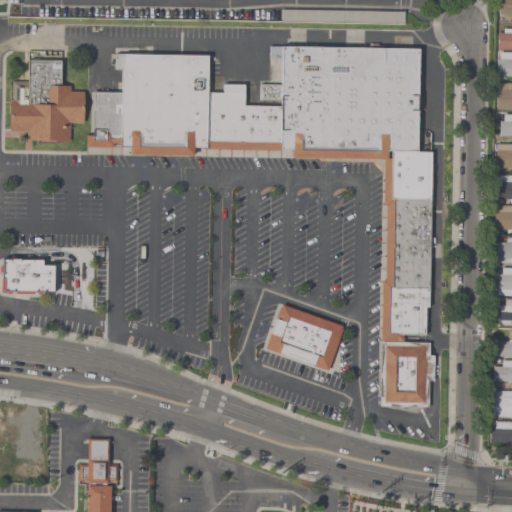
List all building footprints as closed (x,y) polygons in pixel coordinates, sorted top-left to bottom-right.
[(511,14),(497,14),(497,0),(511,0),(511,14)] [(279,22),(279,9),(403,11),(402,24),(279,22)] [(511,49),(496,49),(496,33),(501,33),(501,28),(511,28),(511,49)] [(279,86),(280,49),(420,51),(419,155),(387,154),(384,162),(289,162),(289,152),(278,152),(279,86)] [(497,52),(511,52),(511,76),(495,76),(495,58),(497,58),(497,52)] [(117,145),(116,148),(127,149),(127,156),(192,158),(192,152),(206,152),(207,95),(208,56),(119,53),(118,94),(117,145)] [(6,100),(6,135),(25,135),(25,144),(68,144),(68,126),(82,126),(82,92),(70,92),(70,87),(63,87),(63,56),(29,56),(29,64),(26,64),(26,83),(10,83),(10,100),(6,100)] [(511,83),(511,109),(495,109),(495,83),(511,83)] [(207,95),(222,95),(223,85),(279,86),(278,152),(206,152),(207,95)] [(82,148),(111,149),(111,145),(117,145),(118,94),(92,94),(91,136),(82,136),(82,148)] [(511,114),(511,136),(497,136),(497,135),(494,135),(494,130),(497,130),(497,121),(501,121),(501,114),(511,114)] [(511,144),(511,168),(493,168),(494,150),(495,144),(511,144)] [(511,203),(508,203),(508,199),(494,199),(494,175),(511,175),(511,203)] [(511,205),(511,234),(505,234),(505,229),(497,229),(497,232),(492,232),(493,205),(511,205)] [(511,237),(511,263),(492,263),(492,242),(504,242),(504,237),(511,237)] [(0,257),(0,296),(55,297),(56,265),(45,265),(45,260),(25,259),(25,252),(11,252),(11,258),(0,257)] [(511,268),(511,295),(495,295),(495,274),(499,274),(499,268),(511,268)] [(511,324),(498,324),(498,305),(503,305),(503,298),(511,298),(511,324)] [(262,350),(325,373),(341,329),(279,306),(262,350)] [(492,341),(506,341),(506,339),(511,339),(511,358),(509,358),(509,357),(492,356),(492,341)] [(378,407),(425,408),(426,383),(433,384),(433,356),(428,356),(428,345),(380,344),(378,407)] [(511,386),(509,386),(509,382),(491,381),(492,366),(500,366),(500,360),(511,360),(511,386)] [(511,390),(511,417),(489,417),(489,397),(492,397),(492,390),(511,390)] [(511,421),(511,443),(488,443),(488,427),(493,427),(493,421),(511,421)] [(109,511),(110,486),(107,486),(107,482),(116,482),(116,465),(108,465),(108,439),(86,439),(86,465),(77,465),(77,481),(86,482),(86,486),(85,511),(109,511)]
